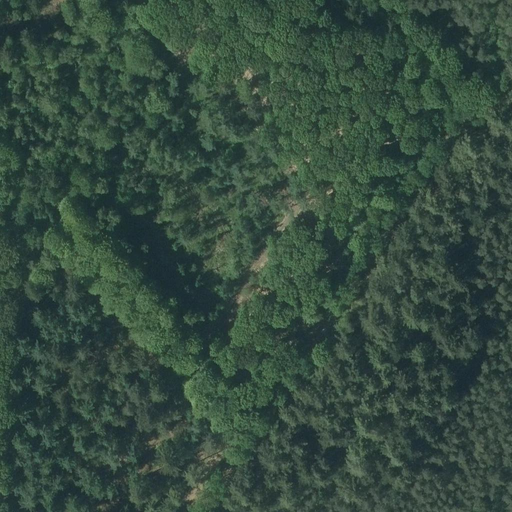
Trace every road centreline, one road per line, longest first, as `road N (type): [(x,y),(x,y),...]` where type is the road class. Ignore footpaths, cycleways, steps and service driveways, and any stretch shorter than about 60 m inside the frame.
road 1 (track): [(217,511),(490,99),(511,80)]
road 2 (track): [(490,99),(397,0)]
